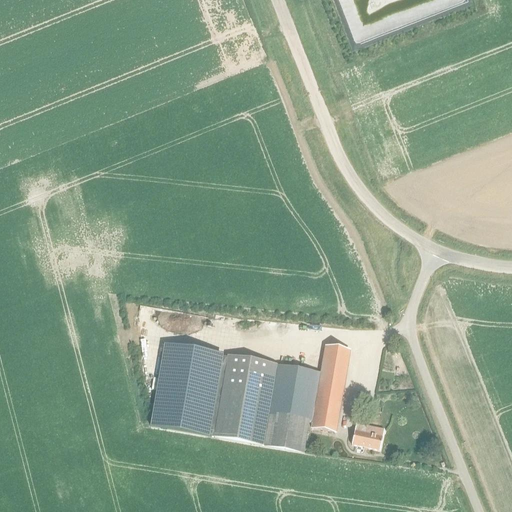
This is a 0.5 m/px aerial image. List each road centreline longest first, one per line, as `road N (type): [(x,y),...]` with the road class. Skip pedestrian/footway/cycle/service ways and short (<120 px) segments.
road 1 (unclassified): [(435,250),(381,217),(357,189),(332,146),(277,0)]
road 2 (unclassified): [(479,511),(412,342),(414,305),(435,250)]
